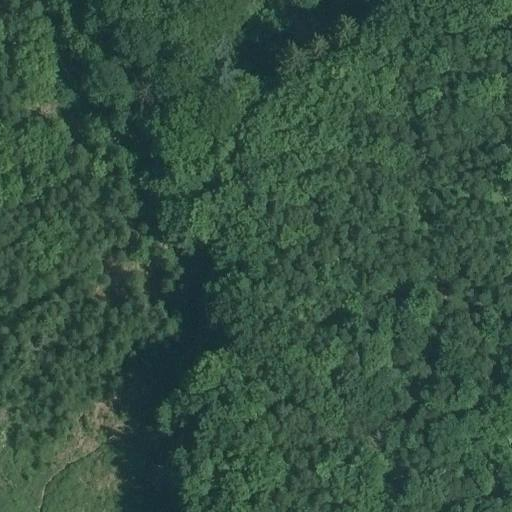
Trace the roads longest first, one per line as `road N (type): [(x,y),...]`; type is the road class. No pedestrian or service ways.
road 1 (track): [(134,180),(37,0)]
road 2 (track): [(134,180),(216,155),(296,105)]
